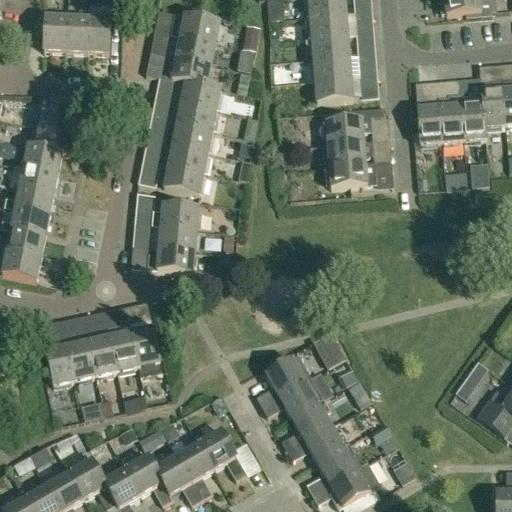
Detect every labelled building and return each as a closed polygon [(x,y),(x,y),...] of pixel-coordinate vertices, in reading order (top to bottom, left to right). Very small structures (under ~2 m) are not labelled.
[(344,0),(313,0),(308,0),(310,22),(346,19),(344,0)] [(489,0),(444,0),(445,5),(440,6),(441,19),(446,19),(446,21),(481,18),(480,5),(490,4),(489,0)] [(372,16),(354,18),(355,27),(373,26),(372,16)] [(172,41),(180,43),(215,50),(220,28),(175,19),(172,31),(156,28),(154,37),(172,41)] [(310,22),(312,43),(348,40),(346,19),(310,22)] [(44,57),(65,57),(67,23),(45,22),(44,57)] [(89,24),(67,23),(65,57),(87,58),(89,24)] [(110,25),(89,24),(87,58),(109,59),(110,25)] [(357,49),(374,47),(373,38),(356,39),(357,49)] [(312,43),(313,64),(349,62),(348,40),(312,43)] [(245,42),(242,54),(254,56),(256,44),(245,42)] [(211,71),(215,50),(180,43),(176,64),(211,71)] [(279,46),(281,85),(311,84),(309,45),(279,46)] [(152,48),(150,58),(167,61),(169,52),(152,48)] [(242,56),(241,62),(252,64),(253,58),(242,56)] [(358,61),(358,70),(376,69),(375,59),(358,61)] [(313,64),(315,86),(351,83),(349,62),(313,64)] [(207,92),(207,90),(211,71),(176,64),(172,85),(184,88),(207,92)] [(510,69),(501,69),(503,95),(505,131),(511,130),(511,85),(511,86),(510,69)] [(148,70),(146,79),(163,83),(165,73),(148,70)] [(479,71),(480,87),(490,86),(489,70),(479,71)] [(378,90),(377,81),(359,82),(360,92),(378,90)] [(353,104),(351,83),(315,86),(317,107),(353,104)] [(463,147),(486,145),(485,133),(483,109),(482,109),(481,99),(469,100),(468,84),(459,85),(460,110),(463,147)] [(437,86),(439,112),(442,148),(463,147),(460,110),(450,111),(450,102),(448,102),(447,86),(437,86)] [(417,106),(426,105),(425,87),(415,88),(417,106)] [(221,93),(207,90),(207,92),(184,88),(180,109),(216,116),(221,93)] [(481,99),(482,109),(483,109),(485,133),(505,131),(503,95),(481,97),(481,99)] [(170,110),(171,102),(156,98),(154,107),(170,110)] [(231,102),(230,113),(258,117),(259,106),(231,102)] [(74,138),(78,117),(44,109),(39,131),(74,138)] [(176,130),(212,137),(216,116),(180,109),(176,130)] [(327,150),(364,147),(363,137),(372,137),(372,133),(389,132),(387,112),(347,116),(348,126),(325,127),(327,150)] [(442,148),(439,112),(417,114),(420,150),(442,148)] [(152,119),(150,127),(166,130),(167,122),(152,119)] [(208,158),(212,137),(176,130),(172,151),(208,158)] [(69,160),(74,138),(39,131),(35,152),(62,158),(69,160)] [(253,136),(244,134),(242,143),(251,145),(253,136)] [(148,139),(146,147),(161,151),(163,142),(148,139)] [(329,171),(365,168),(365,162),(374,161),(373,155),(390,154),(390,145),(364,147),(327,150),(329,171)] [(58,179),(62,158),(35,152),(28,150),(23,172),(58,179)] [(203,180),(208,158),(172,151),(167,172),(203,180)] [(143,160),(142,168),(157,171),(159,163),(143,160)] [(365,168),(329,171),(331,193),(376,190),(375,177),(392,176),(392,166),(375,167),(365,168)] [(10,192),(19,193),(54,201),(58,179),(23,172),(14,170),(10,192)] [(203,180),(167,172),(163,193),(199,201),(203,180)] [(139,180),(138,188),(153,191),(155,183),(139,180)] [(3,213),(14,215),(49,222),(54,201),(19,193),(16,205),(5,203),(3,213)] [(196,236),(198,213),(162,210),(160,232),(196,236)] [(10,236),(45,243),(49,222),(14,215),(12,227),(2,225),(0,234),(10,236)] [(150,231),(151,223),(135,221),(134,230),(150,231)] [(195,256),(196,236),(160,232),(159,253),(195,256)] [(40,264),(45,243),(10,236),(8,247),(0,245),(0,256),(6,257),(40,264)] [(133,251),(149,252),(149,244),(133,242),(133,251)] [(195,256),(159,253),(158,260),(149,260),(148,265),(131,263),(130,273),(193,278),(195,256)] [(36,286),(40,264),(6,257),(1,279),(36,286)] [(128,329),(136,327),(133,310),(124,312),(128,329)] [(107,334),(115,332),(111,314),(103,316),(107,334)] [(85,338),(94,336),(90,319),(82,321),(85,338)] [(96,381),(88,346),(78,348),(76,339),(73,340),(69,323),(61,325),(66,351),(67,350),(75,386),(96,381)] [(43,347),(44,347),(52,345),(48,328),(40,330),(43,347)] [(130,337),(138,372),(140,383),(162,378),(152,332),(130,337)] [(138,372),(130,337),(109,341),(117,377),(138,372)] [(117,377),(109,341),(88,346),(96,381),(117,377)] [(67,350),(66,351),(45,355),(53,391),(75,386),(67,350)] [(337,368),(345,364),(339,351),(330,356),(337,368)] [(261,412),(305,386),(299,375),(304,373),(297,362),(266,380),(273,392),(256,402),(261,412)] [(469,382),(478,388),(487,375),(478,369),(469,382)] [(341,382),(346,392),(357,386),(352,376),(341,382)] [(292,425),(323,406),(317,395),(312,397),(305,386),(261,412),(267,422),(285,412),(292,425)] [(511,398),(508,404),(497,396),(478,423),(505,442),(511,432),(511,398)] [(287,457),(331,431),(324,419),(329,416),(323,406),(292,425),(298,436),(281,446),(287,457)] [(369,438),(375,448),(390,439),(385,429),(369,438)] [(317,468),(349,450),(342,439),(337,442),(331,431),(287,457),(293,466),(310,456),(317,468)] [(63,460),(84,453),(78,436),(57,443),(63,460)] [(206,437),(195,443),(214,475),(226,468),(236,486),(246,480),(238,466),(221,436),(209,442),(206,437)] [(187,455),(176,461),(202,505),(213,499),(203,481),(214,475),(195,443),(184,449),(187,455)] [(307,490),(313,500),(357,475),(361,472),(349,450),(317,468),(324,480),(307,490)] [(172,506),(169,501),(151,468),(152,468),(147,461),(136,467),(133,462),(122,469),(140,501),(152,494),(162,511),(172,506)] [(192,511),(202,505),(176,461),(165,468),(162,462),(152,468),(151,468),(169,501),(182,494),(192,511)] [(77,466),(67,472),(85,505),(97,498),(104,511),(112,511),(116,510),(104,487),(91,465),(80,471),(77,466)] [(114,480),(104,487),(116,510),(117,511),(130,511),(129,508),(140,501),(122,469),(111,475),(114,480)] [(58,484),(47,491),(59,511),(72,511),(73,511),(85,505),(67,472),(55,479),(58,484)] [(352,511),(365,511),(380,504),(368,483),(363,486),(357,475),(313,500),(318,510),(335,500),(342,511),(344,511),(351,508),(352,511)] [(511,511),(511,476),(505,477),(505,496),(496,496),(496,511),(511,511)] [(33,492),(22,499),(29,511),(59,511),(47,491),(36,497),(33,492)] [(29,511),(22,499),(11,505),(14,510),(10,511),(29,511)]
